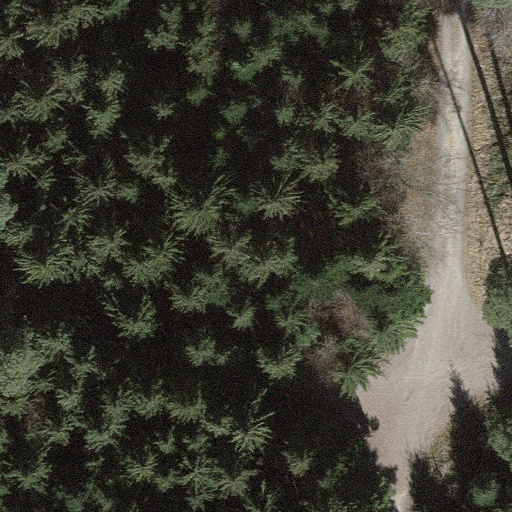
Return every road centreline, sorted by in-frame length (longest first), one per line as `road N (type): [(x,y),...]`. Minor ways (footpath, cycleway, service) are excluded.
road 1 (track): [(511,371),(401,413),(242,356),(0,233)]
road 2 (track): [(397,511),(401,413),(448,116),(435,0)]
